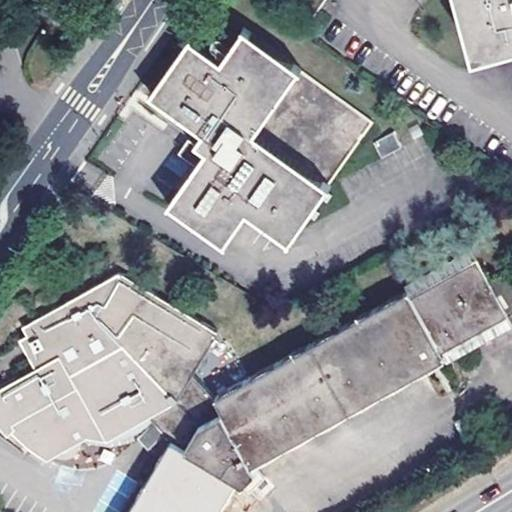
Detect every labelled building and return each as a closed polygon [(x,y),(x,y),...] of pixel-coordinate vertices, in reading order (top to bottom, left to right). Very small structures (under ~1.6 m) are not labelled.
[(463,0),(477,51),(511,41),(511,0),(287,0),(314,19),(327,0),(463,0)] [(197,141),(207,148),(195,164),(170,200),(228,241),(249,210),(294,242),(377,122),(247,31),(226,62),(193,39),(154,96),(204,131),(197,141)] [(379,154),(397,148),(393,134),(374,141),(379,154)] [(197,141),(186,158),(195,164),(207,148),(197,141)] [(412,292),(218,399),(195,375),(219,333),(125,274),(24,319),(27,325),(30,330),(36,326),(42,337),(36,341),(29,347),(34,359),(0,385),(0,425),(1,429),(11,436),(16,432),(24,446),(51,463),(59,452),(63,452),(70,444),(68,439),(75,429),(101,435),(121,434),(142,429),(155,422),(165,433),(171,440),(133,511),(221,511),(238,482),(250,493),(267,477),(254,465),(447,358),(451,359),(511,325),(511,315),(476,252),(410,288),(412,292)] [(30,330),(27,325),(20,330),(29,347),(36,341),(30,330)] [(84,484),(144,431),(155,422),(142,429),(121,434),(101,435),(75,429),(68,439),(70,444),(63,452),(59,452),(51,463),(84,484)] [(155,422),(144,431),(154,443),(165,433),(155,422)]
